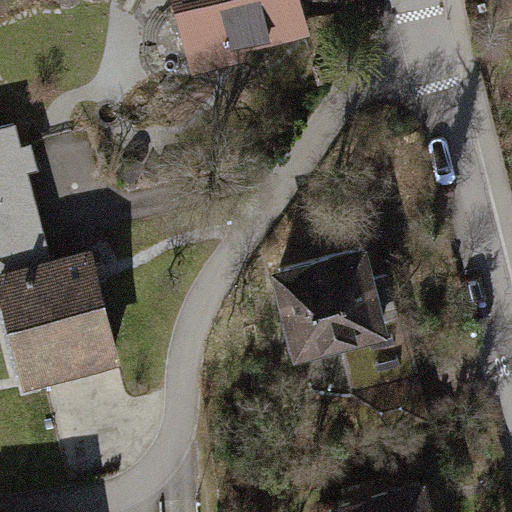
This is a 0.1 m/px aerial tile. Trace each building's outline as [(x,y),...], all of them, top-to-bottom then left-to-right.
[(294,0),(162,0),(178,69),(304,40),(294,0)] [(9,115),(0,117),(0,225),(36,217),(9,115)] [(36,217),(0,225),(0,283),(22,371),(113,348),(86,237),(44,247),(36,217)] [(362,227),(271,249),(292,335),(334,325),(356,415),(420,400),(386,264),(372,267),(362,227)] [(439,511),(426,457),(322,482),(328,511),(439,511)]
